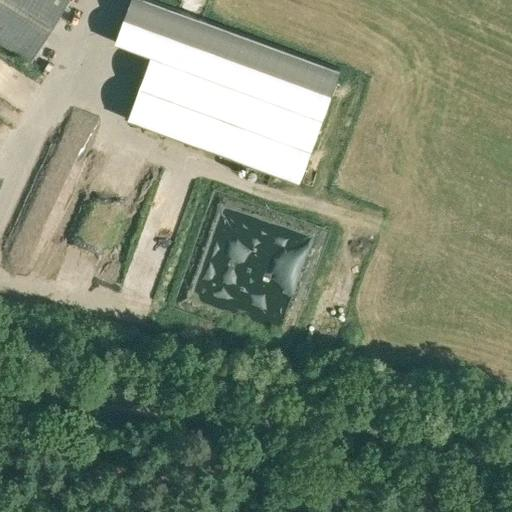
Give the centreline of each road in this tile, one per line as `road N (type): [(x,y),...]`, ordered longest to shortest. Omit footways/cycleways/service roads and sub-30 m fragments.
road 1 (unclassified): [(511,462),(399,435),(0,388)]
road 2 (unknown): [(0,227),(112,0)]
